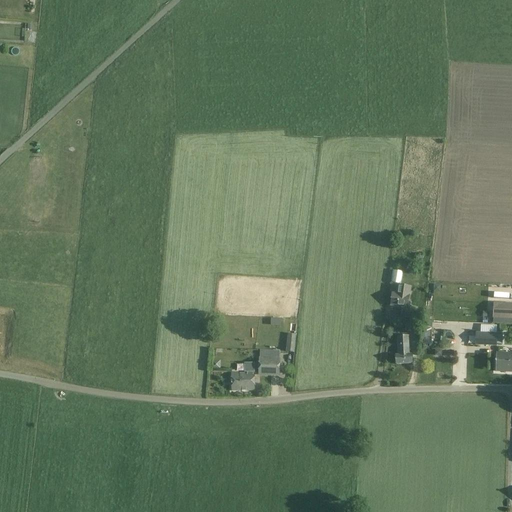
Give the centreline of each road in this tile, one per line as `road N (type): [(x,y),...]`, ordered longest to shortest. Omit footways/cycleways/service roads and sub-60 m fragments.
road 1 (unclassified): [(511,389),(186,402),(0,375)]
road 2 (unclassified): [(0,161),(178,0)]
